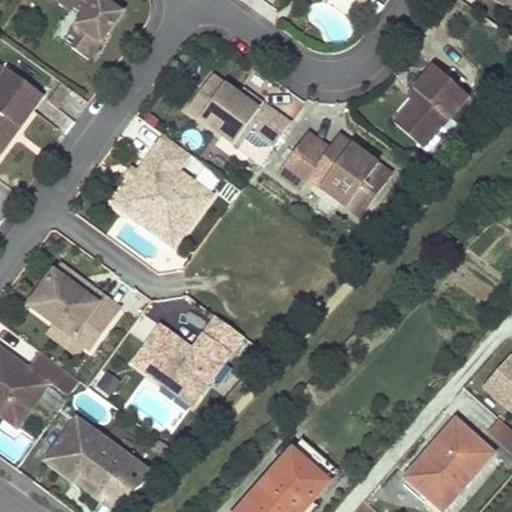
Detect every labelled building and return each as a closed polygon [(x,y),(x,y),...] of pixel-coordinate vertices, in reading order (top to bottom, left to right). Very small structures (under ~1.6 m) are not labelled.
[(69,51),(87,63),(122,15),(103,1),(99,6),(94,3),(96,0),(55,0),(58,2),(60,0),(63,0),(83,15),(80,19),(75,27),(83,32),(69,51)] [(63,0),(60,0),(58,2),(80,19),(83,15),(63,0)] [(511,0),(496,0),(511,8),(511,0)] [(83,32),(75,27),(61,45),(69,51),(83,32)] [(393,131),(418,153),(465,99),(430,68),(410,91),(416,96),(421,100),(414,108),(393,131)] [(0,157),(12,141),(1,133),(4,129),(9,132),(12,128),(18,133),(42,100),(4,72),(0,77),(0,157)] [(210,78),(185,112),(237,150),(236,151),(259,167),(288,127),(265,110),(261,115),(237,97),(210,78)] [(68,93),(58,86),(44,104),(54,111),(68,93)] [(237,97),(261,115),(265,110),(241,92),(237,97)] [(421,100),(416,96),(410,104),(414,108),(421,100)] [(1,133),(12,141),(18,133),(12,128),(9,132),(4,129),(1,133)] [(366,179),(375,167),(335,139),(326,152),(304,136),(274,176),(297,193),(305,182),(357,221),(380,189),(366,179)] [(188,158),(162,139),(135,176),(126,189),(121,196),(124,217),(141,229),(146,220),(178,243),(210,199),(176,174),(188,158)] [(366,179),(380,189),(388,178),(375,167),(366,179)] [(126,189),(135,176),(129,172),(120,184),(126,189)] [(112,208),(124,217),(121,196),(112,208)] [(172,251),(178,243),(146,220),(141,229),(172,251)] [(57,266),(52,274),(77,292),(87,289),(57,266)] [(83,350),(88,353),(119,312),(87,289),(77,292),(52,274),(27,308),(51,326),(83,350)] [(167,383),(196,404),(242,342),(214,322),(190,355),(187,359),(181,355),(184,351),(158,332),(131,369),(161,391),(167,383)] [(51,326),(45,335),(76,359),(83,350),(51,326)] [(184,351),(181,355),(187,359),(190,355),(184,351)] [(54,392),(65,377),(36,356),(25,372),(0,354),(0,422),(15,433),(48,387),(54,392)] [(511,357),(484,389),(511,413),(511,357)] [(104,375),(97,392),(113,398),(120,381),(104,375)] [(77,387),(65,377),(54,392),(66,401),(77,387)] [(167,383),(161,391),(190,412),(196,404),(167,383)] [(433,511),(441,511),(492,454),(456,421),(406,478),(429,498),(424,504),(433,511)] [(511,431),(500,421),(489,434),(511,453),(511,431)] [(99,492),(92,501),(107,511),(117,511),(118,511),(152,482),(75,425),(45,467),(73,487),(80,478),(99,492)] [(334,471),(299,440),(288,452),(324,483),(334,471)] [(288,452),(235,511),(298,511),(324,483),(288,452)] [(80,478),(73,487),(92,501),(99,492),(80,478)]
